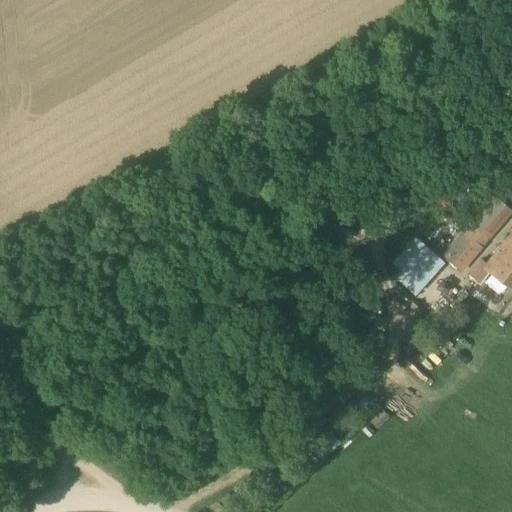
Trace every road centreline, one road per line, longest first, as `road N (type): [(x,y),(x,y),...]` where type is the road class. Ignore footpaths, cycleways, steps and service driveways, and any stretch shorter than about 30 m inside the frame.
road 1 (track): [(156,504),(52,431),(0,348)]
road 2 (track): [(32,511),(93,492),(156,504)]
